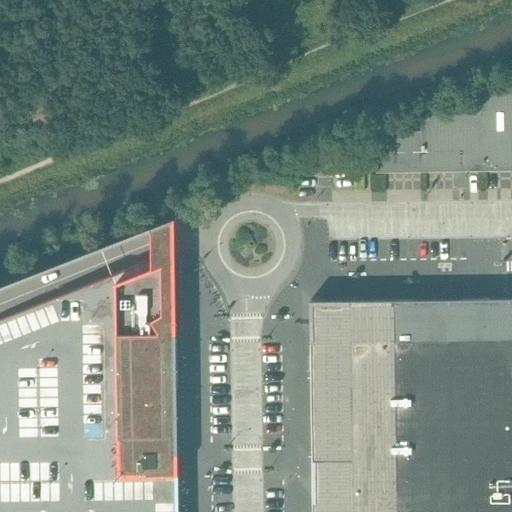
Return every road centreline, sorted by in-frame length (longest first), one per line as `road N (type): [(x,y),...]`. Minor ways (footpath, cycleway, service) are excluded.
road 1 (unclassified): [(248,511),(246,282)]
road 2 (unclassified): [(328,217),(511,217)]
road 3 (unclassified): [(282,221),(248,204),(216,223),(214,261),(246,282)]
